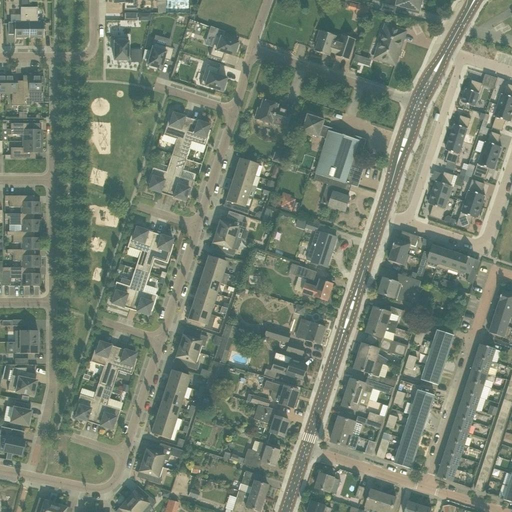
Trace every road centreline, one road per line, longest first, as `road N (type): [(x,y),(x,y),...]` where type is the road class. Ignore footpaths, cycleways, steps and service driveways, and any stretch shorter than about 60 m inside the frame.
road 1 (secondary): [(306,450),(381,216)]
road 2 (residential): [(511,278),(495,273),(427,487)]
road 3 (residential): [(407,224),(462,56)]
road 4 (residential): [(418,104),(254,51)]
road 5 (residential): [(407,224),(482,245),(511,163)]
road 6 (residential): [(124,455),(115,480),(97,489),(0,470)]
road 7 (residential): [(0,60),(87,56),(94,0)]
road 8 (residential): [(36,446),(51,385),(53,305)]
road 9 (residential): [(427,487),(306,450)]
road 10 (residential): [(53,305),(51,181)]
road 11 (residential): [(232,112),(193,226)]
road 12 (residential): [(159,340),(124,455)]
